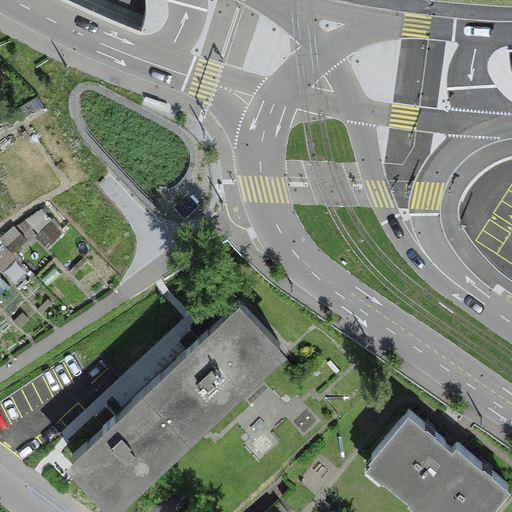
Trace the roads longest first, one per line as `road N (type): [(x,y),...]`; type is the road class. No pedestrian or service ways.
road 1 (primary): [(511,74),(429,68),(282,40),(160,0)]
road 2 (secondary): [(260,165),(271,211),(293,251),(511,405)]
road 3 (secondary): [(429,261),(391,219),(355,110)]
road 4 (secondary): [(429,261),(426,193),(445,157),(487,124)]
road 5 (secondary): [(148,62),(234,112),(260,165)]
road 6 (primary): [(14,0),(148,62)]
road 7 (primary): [(355,110),(487,124)]
road 8 (primary): [(148,62),(275,99)]
